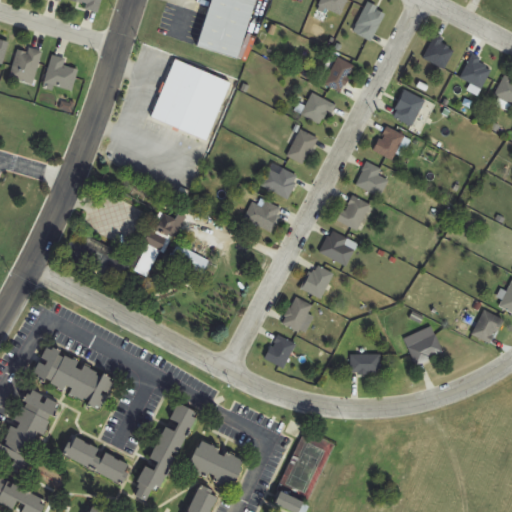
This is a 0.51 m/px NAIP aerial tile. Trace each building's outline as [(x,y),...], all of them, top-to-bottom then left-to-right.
[(100,11),(102,0),(70,0),(70,3),(100,11)] [(257,0),(213,0),(200,49),(241,60),(257,0)] [(322,0),(320,8),(343,15),(347,0),(322,0)] [(360,28),(357,32),(369,41),(388,15),(371,3),(355,24),(360,28)] [(446,39),(437,34),(424,58),(445,70),(455,50),(444,44),(446,39)] [(0,65),(3,67),(10,44),(0,41),(0,65)] [(35,84),(42,53),(18,48),(12,80),(35,84)] [(78,69),(65,67),(66,58),(52,56),(47,86),(74,91),(78,69)] [(481,89),(494,68),(473,57),(461,78),(481,89)] [(342,93),(355,66),(338,58),(325,85),(342,93)] [(153,120),(210,140),(231,81),(174,61),(153,120)] [(510,110),(511,105),(511,77),(505,75),(496,97),(501,100),(498,105),(510,110)] [(394,119),(415,126),(425,98),(404,91),(394,119)] [(334,112),(320,95),(303,108),(317,125),(334,112)] [(393,161),(406,137),(387,127),(374,151),(393,161)] [(288,157),(305,165),(319,138),(301,130),(288,157)] [(383,170),(368,163),(356,185),(381,198),(390,180),(380,175),(383,170)] [(270,169),(262,187),(289,200),(300,177),(283,169),(281,174),(270,169)] [(283,211),(258,196),(245,219),(271,233),(283,211)] [(339,222),(359,232),(372,206),(352,196),(339,222)] [(161,212),(133,271),(152,280),(183,215),(170,209),(167,215),(161,212)] [(359,245),(333,231),(320,252),(346,267),(359,245)] [(172,258),(205,275),(211,263),(178,246),(172,258)] [(335,280),(320,265),(302,285),(317,299),(335,280)] [(505,292),(498,306),(511,312),(511,283),(507,293),(505,292)] [(284,325),(308,333),(314,316),(311,315),(315,305),(294,298),(284,325)] [(491,345),(504,321),(486,311),(472,335),(491,345)] [(405,340),(418,366),(444,353),(431,327),(405,340)] [(284,369),(297,345),(278,335),(266,359),(284,369)] [(34,378),(103,410),(117,379),(48,348),(34,378)] [(381,374),(381,355),(351,355),(351,374),(381,374)] [(59,404),(29,390),(0,453),(0,462),(27,475),(59,404)] [(196,412),(177,404),(152,461),(158,464),(155,470),(146,467),(133,496),(155,506),(196,412)] [(123,483),(131,465),(104,453),(105,451),(74,438),(65,459),(123,483)] [(189,470),(235,489),(247,462),(201,442),(189,470)] [(0,503),(20,511),(43,511),(49,500),(0,478),(0,503)] [(212,511),(220,494),(199,486),(188,511),(212,511)] [(306,511),(309,509),(285,492),(277,503),(290,511),(306,511)]
